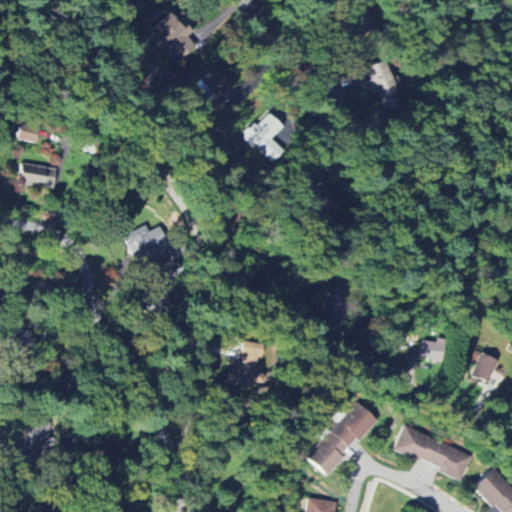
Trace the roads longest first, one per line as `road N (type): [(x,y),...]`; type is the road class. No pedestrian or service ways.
road 1 (residential): [(183,481),(200,263),(185,214),(135,125),(0,0)]
road 2 (residential): [(179,511),(183,481),(145,398),(84,299)]
road 3 (residential): [(304,335),(511,440)]
road 4 (residential): [(0,300),(29,286),(84,299),(91,290),(91,274),(67,244),(0,222)]
road 5 (residential): [(355,145),(235,0)]
road 6 (residential): [(457,511),(383,469),(353,484),(350,511)]
